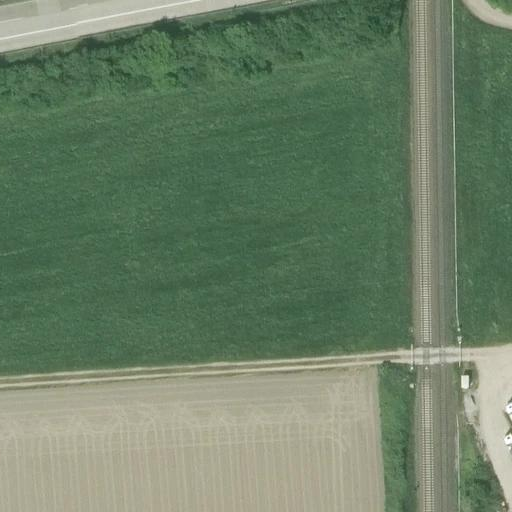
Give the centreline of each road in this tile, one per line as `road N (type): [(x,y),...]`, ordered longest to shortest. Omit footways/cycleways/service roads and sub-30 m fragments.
road 1 (track): [(0,382),(482,356)]
road 2 (motorway): [(0,26),(139,0)]
